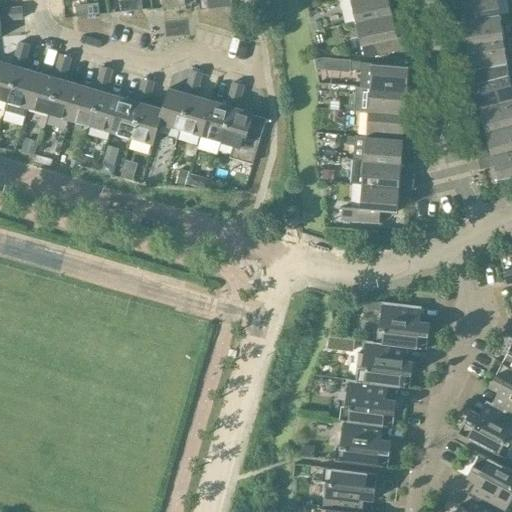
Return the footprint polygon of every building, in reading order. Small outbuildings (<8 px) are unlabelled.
[(122,0),(119,0),(120,12),(131,11),(130,0),(122,0)] [(130,0),(131,11),(143,10),(141,0),(130,0)] [(350,0),(356,21),(392,13),(389,0),(350,0)] [(459,0),(463,21),(500,15),(497,0),(459,0)] [(87,4),(88,15),(99,14),(98,3),(87,4)] [(75,5),(77,17),(88,15),(87,4),(75,5)] [(22,7),(11,8),(12,19),(23,17),(22,7)] [(1,14),(0,14),(0,37),(1,37),(0,25),(0,19),(12,19),(11,8),(3,9),(4,12),(0,12),(1,14)] [(364,56),(372,57),(415,47),(414,44),(411,32),(397,35),(392,13),(356,21),(364,56)] [(463,21),(466,45),(503,39),(500,15),(463,21)] [(471,69),(473,84),(508,75),(507,64),(503,39),(466,45),(470,69),(471,69)] [(19,42),(16,52),(26,55),(29,45),(19,42)] [(7,101),(5,110),(25,116),(28,107),(38,72),(23,68),(26,55),(16,52),(14,60),(17,61),(16,64),(18,65),(7,101)] [(61,54),(58,64),(68,67),(71,57),(61,54)] [(0,98),(7,101),(18,65),(16,64),(17,61),(14,60),(12,65),(0,61),(0,98)] [(370,88),(407,91),(409,66),(361,62),(360,87),(370,88)] [(60,77),(49,113),(70,119),(80,85),(64,80),(68,67),(58,64),(55,72),(58,73),(57,76),(60,77)] [(102,66),(99,76),(109,79),(112,69),(102,66)] [(192,70),(189,80),(199,83),(202,73),(192,70)] [(38,72),(28,107),(49,113),(60,77),(57,76),(58,73),(55,72),(54,77),(38,72)] [(472,84),(479,109),(511,99),(511,88),(508,75),(473,84),(472,84)] [(101,89),(90,125),(111,131),(121,97),(105,92),(109,79),(99,76),(97,84),(99,85),(99,88),(101,89)] [(144,79),(141,89),(151,92),(154,81),(144,78),(144,79)] [(191,93),(180,129),(201,135),(211,100),(195,96),(199,83),(189,80),(187,88),(189,89),(188,92),(191,93)] [(233,82),(230,92),(240,95),(244,85),(233,82)] [(80,85),(70,119),(90,125),(101,89),(99,88),(99,85),(97,84),(95,89),(80,85)] [(162,109),(159,123),(160,123),(180,129),(191,93),(188,92),(189,89),(187,88),(185,93),(168,88),(162,109)] [(368,112),(405,115),(407,91),(370,88),(368,112)] [(142,101),(132,137),(154,144),(160,123),(159,123),(162,109),(147,104),(151,92),(141,89),(138,96),(141,97),(140,100),(142,101)] [(232,105),(222,141),(234,145),(230,157),(253,164),(266,118),(253,115),(253,113),(237,108),(240,95),(230,92),(228,100),(231,101),(230,104),(232,105)] [(121,97),(111,131),(132,137),(142,101),(140,100),(141,97),(138,96),(137,101),(121,97)] [(511,99),(479,109),(485,132),(511,124),(511,99)] [(211,100),(201,135),(222,141),(232,105),(230,104),(231,101),(228,100),(227,105),(211,100)] [(366,136),(403,139),(405,115),(368,112),(366,136)] [(511,124),(485,132),(491,155),(511,149),(511,124)] [(364,160),(401,163),(403,139),(366,136),(364,160)] [(511,149),(491,155),(498,179),(511,175),(511,149)] [(362,184),(399,187),(401,163),(364,160),(353,159),(351,183),(362,184)] [(341,220),(379,224),(380,210),(397,212),(399,187),(362,184),(360,208),(342,207),(341,220)] [(511,253),(500,257),(507,283),(511,281),(511,253)] [(383,330),(382,342),(393,345),(405,346),(427,349),(430,323),(420,321),(422,307),(382,301),(379,330),(383,330)] [(366,369),(365,381),(388,385),(410,388),(413,362),(403,360),(405,346),(382,342),(365,340),(362,369),(366,369)] [(511,342),(501,363),(511,368),(511,342)] [(502,409),(511,414),(511,368),(501,363),(489,386),(498,391),(492,403),(502,409)] [(348,420),(383,425),(393,427),(396,400),(386,399),(388,385),(365,381),(348,379),(345,407),(350,408),(348,420)] [(458,433),(498,454),(504,442),(508,444),(511,437),(511,414),(502,409),(492,403),(488,401),(480,415),(470,409),(458,433)] [(343,461),(388,467),(391,441),(381,439),(383,425),(348,420),(343,420),(340,448),(345,448),(343,461)] [(479,500),(484,503),(504,511),(511,497),(511,470),(479,453),(467,476),(476,481),(469,494),(479,499),(479,500)] [(327,509),(355,511),(362,511),(364,498),(374,500),(377,474),(332,468),(331,481),(326,481),(322,508),(322,509),(327,509)] [(504,511),(484,503),(479,500),(479,499),(469,494),(468,494),(474,497),(467,510),(459,505),(454,511),(504,511)]
